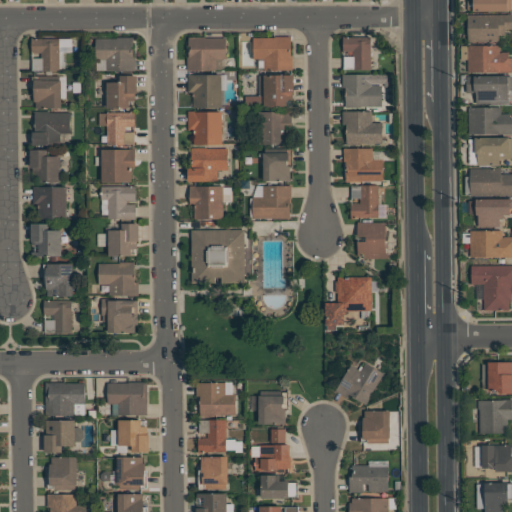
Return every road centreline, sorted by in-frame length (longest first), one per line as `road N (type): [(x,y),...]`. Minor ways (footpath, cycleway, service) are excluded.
road 1 (secondary): [(446,511),(441,94)]
road 2 (residential): [(0,19),(415,18)]
road 3 (residential): [(162,18),(169,360)]
road 4 (residential): [(6,20),(9,302)]
road 5 (secondary): [(415,18),(420,250)]
road 6 (residential): [(319,17),(321,236)]
road 7 (secondary): [(422,338),(424,511)]
road 8 (residential): [(0,363),(169,360)]
road 9 (residential): [(169,360),(175,511)]
road 10 (residential): [(24,363),(24,511)]
